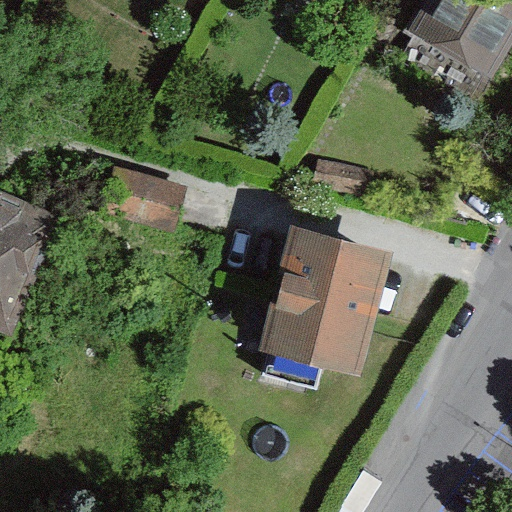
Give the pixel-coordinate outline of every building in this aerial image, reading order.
[(511,67),(511,0),(451,0),(433,32),(507,75),(511,67)] [(381,175),(326,165),(321,191),(376,201),(381,175)] [(195,194),(124,175),(113,214),(184,234),(195,194)] [(61,225),(0,199),(0,322),(17,330),(61,225)] [(382,257),(301,236),(266,373),(315,386),(321,360),(354,368),(382,257)]
